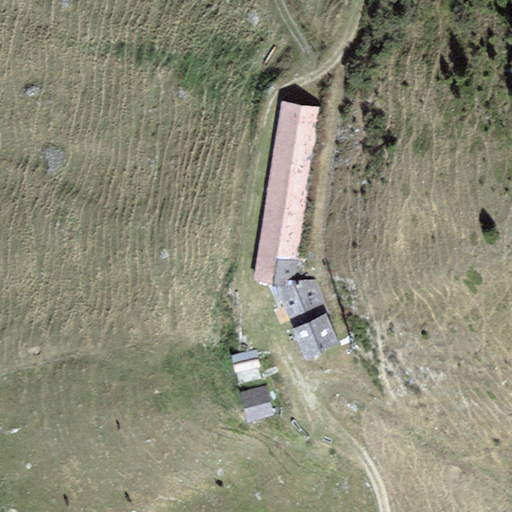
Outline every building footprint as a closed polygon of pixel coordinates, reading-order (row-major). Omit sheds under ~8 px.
[(321,115),(287,110),(261,285),(295,290),(321,115)] [(282,298),(299,330),(327,316),(310,284),(282,298)] [(329,320),(301,332),(315,362),(343,349),(329,320)] [(241,361),(244,376),(265,373),(262,357),(241,361)] [(274,394),(253,398),(258,424),(279,420),(274,394)]
